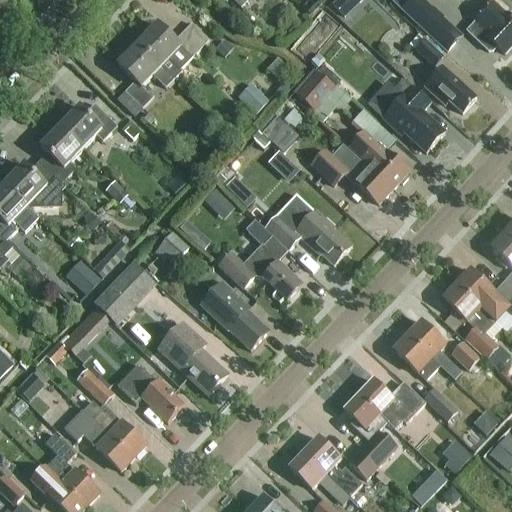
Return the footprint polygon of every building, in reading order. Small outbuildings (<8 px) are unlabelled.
[(0,0),(0,14),(9,5),(3,0),(0,0)] [(229,0),(240,11),(251,0),(229,0)] [(340,0),(332,8),(345,20),(365,0),(340,0)] [(376,32),(397,25),(387,0),(370,0),(366,2),(376,32)] [(399,0),(393,6),(447,57),(463,40),(444,22),(445,21),(432,9),(431,10),(420,0),(399,0)] [(511,49),(511,23),(505,18),(492,7),(465,36),(486,55),(493,48),(504,58),(511,49)] [(157,29),(137,49),(173,84),(181,76),(168,63),(179,52),(190,63),(207,44),(190,28),(173,45),(157,29)] [(444,61),(424,43),(424,44),(418,38),(410,48),(415,53),(415,54),(434,71),(444,61)] [(225,45),(216,55),(225,63),(234,53),(225,45)] [(134,85),(124,96),(117,103),(134,120),(152,101),(141,91),(152,80),(165,92),(173,84),(137,49),(117,69),(134,85)] [(293,97),(311,112),(324,97),(332,89),(313,73),(293,97)] [(462,118),(476,102),(453,82),(451,85),(439,74),(424,91),(444,109),(447,105),(462,118)] [(387,101),(396,110),(383,123),(401,140),(403,137),(426,158),(444,137),(423,117),(431,108),(413,92),(403,83),(387,101)] [(252,87),(238,101),(256,119),(270,105),(252,87)] [(311,112),(308,116),(315,121),(314,121),(320,126),(322,128),(338,109),(324,97),(311,112)] [(223,125),(230,119),(213,98),(206,104),(223,125)] [(85,117),(79,111),(59,131),(83,154),(95,141),(102,146),(117,131),(94,109),(85,117)] [(275,120),(260,137),(279,155),(282,158),(298,141),(275,120)] [(133,143),(139,136),(130,128),(124,135),(133,143)] [(46,158),(38,166),(61,188),(62,188),(75,174),(69,168),(83,154),(59,131),(40,151),(46,158)] [(348,151),(361,164),(370,172),(393,193),(399,187),(402,189),(407,183),(405,180),(408,177),(386,156),(396,145),(382,131),(371,143),(363,135),(348,151)] [(370,172),(361,164),(360,166),(342,149),(331,161),(325,155),(311,170),(333,191),(347,177),(348,178),(357,187),(355,188),(378,209),(393,193),(370,172)] [(23,169),(4,189),(27,211),(28,210),(31,212),(62,212),(62,195),(66,192),(62,188),(61,188),(38,166),(30,175),(23,169)] [(120,208),(129,198),(114,185),(105,195),(120,208)] [(4,189),(0,192),(0,240),(6,246),(20,231),(25,236),(38,222),(4,189)] [(217,217),(229,205),(216,192),(204,205),(217,217)] [(333,271),(351,251),(334,234),(335,233),(316,214),(295,236),(277,220),(265,232),(273,240),(272,241),(287,255),(299,242),(319,260),(320,259),(333,271)] [(91,217),(83,225),(92,234),(100,227),(91,217)] [(204,253),(211,246),(186,225),(180,232),(204,253)] [(287,255),(272,241),(270,242),(252,225),(244,233),(262,251),(247,266),(243,270),(231,258),(222,250),(211,262),(220,270),(243,292),(254,280),(250,276),(253,272),(262,281),(286,305),(300,290),(276,267),(287,255)] [(174,235),(157,254),(174,269),(191,250),(174,235)] [(511,244),(504,237),(491,252),(498,259),(494,263),(505,272),(508,268),(511,271),(511,244)] [(0,273),(8,265),(11,269),(8,272),(17,281),(29,268),(6,246),(0,240),(0,273)] [(100,267),(109,276),(127,258),(117,249),(100,267)] [(133,267),(94,308),(97,311),(111,325),(117,330),(156,289),(133,267)] [(89,272),(74,288),(86,300),(101,283),(89,272)] [(463,274),(455,284),(458,287),(456,289),(488,320),(495,327),(509,312),(511,315),(511,297),(504,307),(494,298),(470,275),(467,278),(463,274)] [(54,282),(40,294),(51,307),(65,296),(54,282)] [(268,335),(248,316),(251,313),(222,285),(199,310),(228,337),(230,336),(250,355),(268,335)] [(451,288),(441,298),(445,301),(442,304),(454,315),(451,318),(462,328),(462,329),(466,326),(467,327),(474,333),(464,343),(487,365),(500,351),(495,346),(505,336),(495,327),(488,320),(456,289),(454,291),(451,288)] [(99,338),(111,325),(97,311),(85,324),(99,338)] [(445,349),(421,326),(407,341),(438,371),(439,370),(454,384),(463,375),(448,361),(445,364),(438,356),(445,349)] [(227,379),(200,354),(205,349),(187,333),(172,349),(182,358),(173,368),(207,400),(227,379)] [(74,335),(61,348),(68,354),(75,360),(87,348),(74,335)] [(438,371),(407,341),(393,355),(417,378),(418,377),(425,385),(438,371)] [(61,348),(59,346),(46,360),(55,368),(68,354),(61,348)] [(480,363),(463,346),(451,359),(468,375),(480,363)] [(0,349),(0,382),(17,366),(0,349)] [(35,374),(43,365),(33,356),(25,366),(35,374)] [(138,369),(117,391),(136,409),(142,403),(168,428),(185,410),(159,384),(157,386),(138,369)] [(72,416),(89,398),(62,373),(46,391),(72,416)] [(115,399),(91,376),(80,388),(104,411),(115,399)] [(372,385),(358,400),(379,420),(387,411),(399,422),(409,412),(431,433),(432,433),(438,439),(448,429),(442,423),(442,422),(405,387),(394,399),(392,397),(389,401),(372,385)] [(25,386),(18,393),(28,403),(35,396),(25,386)] [(424,404),(448,427),(458,416),(434,393),(424,404)] [(358,400),(343,415),(355,426),(352,429),(351,428),(350,429),(368,446),(359,456),(377,473),(397,452),(384,440),(383,441),(378,436),(387,427),(379,420),(358,400)] [(9,404),(0,414),(0,416),(10,424),(19,412),(9,404)] [(93,405),(84,415),(133,463),(146,450),(108,413),(104,417),(100,413),(93,405)] [(139,439),(146,431),(119,407),(112,415),(139,439)] [(84,415),(65,434),(78,446),(84,440),(121,476),(133,463),(84,415)] [(54,438),(45,448),(57,460),(46,472),(87,511),(99,499),(75,475),(67,468),(75,459),(54,438)] [(511,444),(507,439),(488,458),(500,470),(511,457),(511,444)] [(326,451),(318,443),(304,457),(350,501),(361,489),(344,472),(340,476),(337,473),(336,475),(332,471),(340,464),(338,462),(341,458),(330,447),(326,451)] [(455,478),(472,460),(461,450),(444,468),(455,478)] [(359,456),(347,468),(366,485),(377,473),(359,456)] [(304,457),(289,473),(311,494),(318,486),(342,509),(349,501),(349,502),(350,501),(304,457)] [(46,472),(32,486),(50,503),(51,501),(62,511),(86,511),(87,511),(46,472)] [(25,499),(5,480),(0,484),(0,497),(14,511),(25,499)] [(262,500),(251,511),(281,511),(274,506),(271,509),(262,500)]
